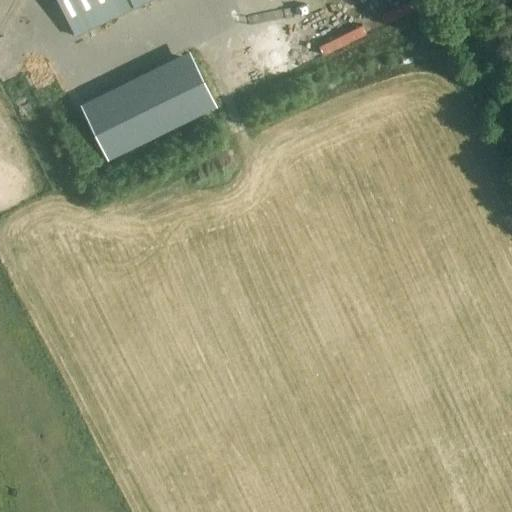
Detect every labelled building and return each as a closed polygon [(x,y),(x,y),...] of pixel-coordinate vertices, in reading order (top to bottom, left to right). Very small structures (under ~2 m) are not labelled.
[(57,0),(75,35),(146,0),(57,0)] [(237,61),(248,58),(232,13),(222,17),(237,61)] [(277,61),(274,49),(259,52),(262,64),(277,61)] [(189,54),(81,109),(106,157),(213,103),(189,54)] [(243,66),(249,76),(261,69),(255,59),(243,66)]
